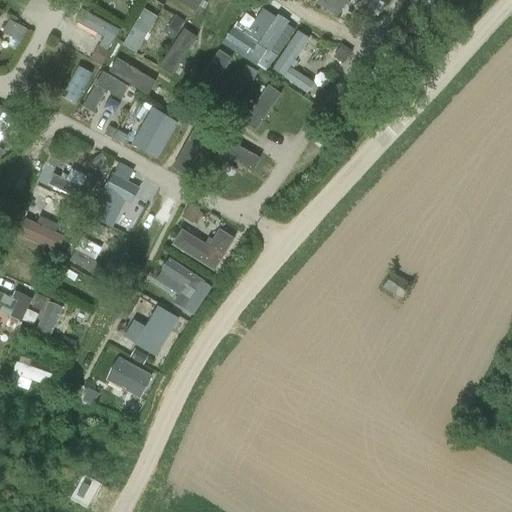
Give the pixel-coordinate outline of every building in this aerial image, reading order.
[(317,0),(317,1),(351,21),(363,0),(377,0),(384,4),(386,0),(317,0)] [(140,7),(126,46),(142,51),(156,12),(140,7)] [(236,19),(222,44),(314,95),(320,83),(302,74),(309,62),(332,75),(339,63),(326,56),(331,47),(261,9),(251,27),(236,19)] [(87,11),(81,23),(103,35),(90,58),(102,64),(121,29),(87,11)] [(0,55),(4,43),(18,48),(28,23),(0,12),(0,55)] [(96,111),(106,92),(122,101),(130,85),(102,71),(84,105),(96,111)] [(0,106),(0,146),(17,115),(0,106)] [(135,147),(175,163),(189,130),(162,119),(159,126),(146,120),(135,147)] [(77,198),(88,175),(61,162),(50,186),(77,198)] [(90,204),(107,222),(137,193),(119,176),(90,204)] [(196,227),(206,211),(190,201),(180,217),(196,227)] [(19,238),(60,250),(65,231),(24,219),(19,238)] [(214,271),(235,238),(219,227),(208,245),(181,228),(171,243),(214,271)] [(167,255),(159,269),(200,290),(207,276),(167,255)] [(384,288),(402,299),(411,285),(392,274),(384,288)] [(49,343),(64,306),(16,287),(12,295),(0,289),(0,311),(35,326),(32,336),(49,343)] [(157,304),(145,325),(133,319),(123,337),(157,356),(179,316),(157,304)] [(48,385),(52,373),(16,360),(7,383),(28,390),(32,380),(48,385)]
